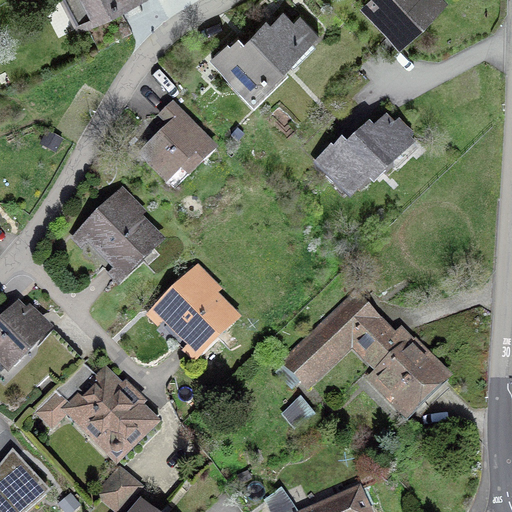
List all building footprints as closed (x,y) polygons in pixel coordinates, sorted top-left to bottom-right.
[(71,0),(85,24),(130,0),(71,0)] [(372,0),(364,8),(399,44),(443,1),(441,0),(372,0)] [(276,62),(282,69),(289,62),(293,66),(315,45),(311,41),(318,34),(300,15),(291,24),(286,19),(288,17),(283,11),(275,19),(277,22),(273,26),(266,19),(256,29),(260,34),(254,40),(276,62)] [(233,75),(248,90),(276,62),(254,40),(250,36),(244,42),(238,36),(229,44),(227,42),(214,55),(221,62),(217,67),(229,79),(233,75)] [(167,183),(184,166),(190,173),(190,175),(217,148),(214,149),(172,106),(161,117),(169,125),(140,157),(142,156),(167,181),(167,183)] [(358,146),(386,174),(393,167),(391,165),(406,150),(402,146),(413,135),(399,121),(395,125),(386,116),(373,129),(369,125),(359,135),(364,140),(358,146)] [(365,195),(386,174),(358,146),(354,141),(347,147),(341,142),(333,150),(331,148),(318,161),(325,168),(321,172),(332,184),(337,180),(351,195),(359,188),(365,195)] [(124,194),(83,234),(123,275),(157,242),(134,218),(141,211),(124,194)] [(200,271),(158,311),(199,352),(233,319),(210,295),(217,288),(200,271)] [(353,297),(284,363),(286,365),(277,374),(290,387),(300,379),(306,385),(352,340),(382,371),(374,379),(406,413),(444,377),(399,330),(391,337),(353,297)] [(18,308),(0,326),(0,358),(8,367),(46,330),(28,312),(25,316),(18,308)] [(71,354),(49,375),(60,386),(81,365),(71,354)] [(81,365),(60,386),(54,391),(72,409),(70,411),(112,454),(117,455),(122,453),(152,423),(133,405),(130,408),(120,398),(124,395),(105,376),(100,381),(83,363),(81,365)] [(0,511),(13,511),(40,489),(15,460),(0,478),(0,511)] [(119,471),(99,495),(117,511),(119,511),(140,488),(119,471)] [(266,501),(270,511),(367,511),(358,491),(310,511),(293,511),(294,511),(281,494),(266,501)]
